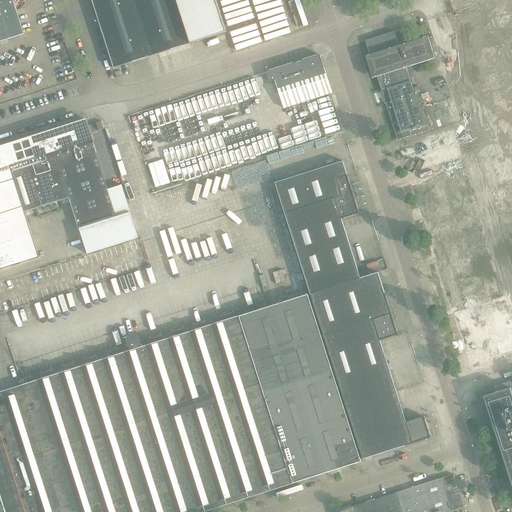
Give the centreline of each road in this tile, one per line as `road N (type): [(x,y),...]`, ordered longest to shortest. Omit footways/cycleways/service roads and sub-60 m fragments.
road 1 (unclassified): [(467,449),(332,29)]
road 2 (unclassified): [(103,96),(332,29)]
road 3 (unclassified): [(317,496),(467,449)]
